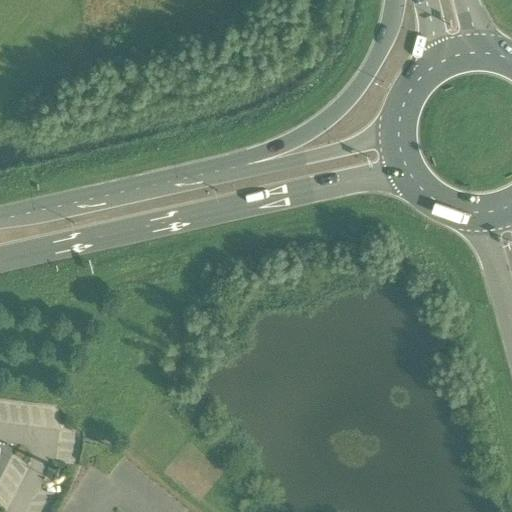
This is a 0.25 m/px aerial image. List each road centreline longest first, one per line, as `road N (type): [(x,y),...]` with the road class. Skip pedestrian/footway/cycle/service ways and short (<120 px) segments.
road 1 (secondary): [(0,260),(312,189),(411,175)]
road 2 (secondary): [(244,157),(0,213)]
road 3 (primary): [(393,0),(382,50),(339,107),(296,137),(244,157)]
road 4 (secondary): [(399,130),(304,158),(244,157)]
road 5 (primary): [(472,214),(511,327)]
